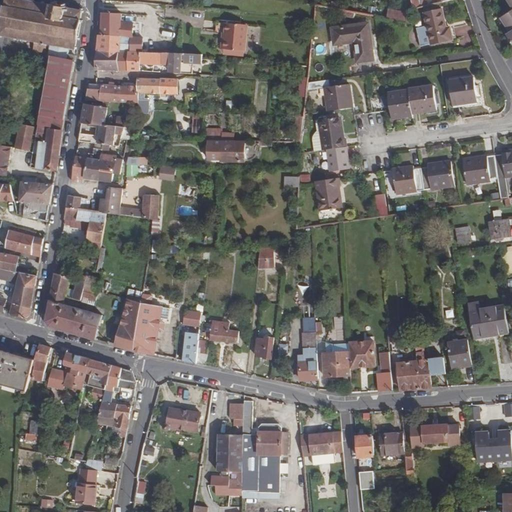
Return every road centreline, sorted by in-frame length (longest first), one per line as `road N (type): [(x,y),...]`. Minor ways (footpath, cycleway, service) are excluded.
road 1 (tertiary): [(150,367),(345,405),(511,393)]
road 2 (residential): [(92,0),(34,332)]
road 3 (residential): [(124,511),(150,367)]
road 4 (residential): [(372,142),(511,121)]
road 5 (tertiary): [(34,332),(150,367)]
